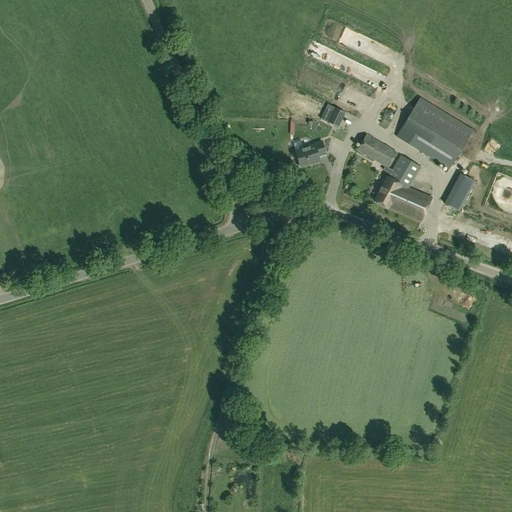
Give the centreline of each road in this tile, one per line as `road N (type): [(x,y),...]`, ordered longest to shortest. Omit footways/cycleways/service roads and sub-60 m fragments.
road 1 (unclassified): [(243,227),(301,210),(328,212),(511,280)]
road 2 (unclassified): [(0,300),(243,227)]
road 3 (unclassified): [(243,227),(147,0)]
